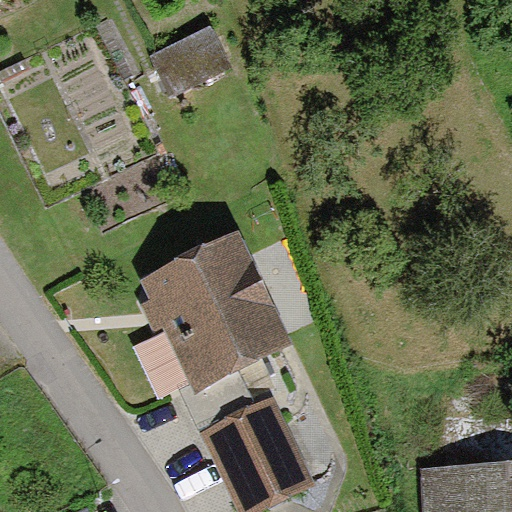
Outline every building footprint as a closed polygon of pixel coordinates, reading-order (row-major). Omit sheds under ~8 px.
[(0,0),(0,13),(28,0),(0,0)] [(212,35),(156,63),(176,102),(232,74),(212,35)] [(239,247),(148,288),(160,313),(200,395),(293,354),(239,247)] [(276,408),(205,438),(237,511),(278,511),(315,497),(276,408)] [(511,511),(511,472),(424,477),(426,511),(511,511)]
